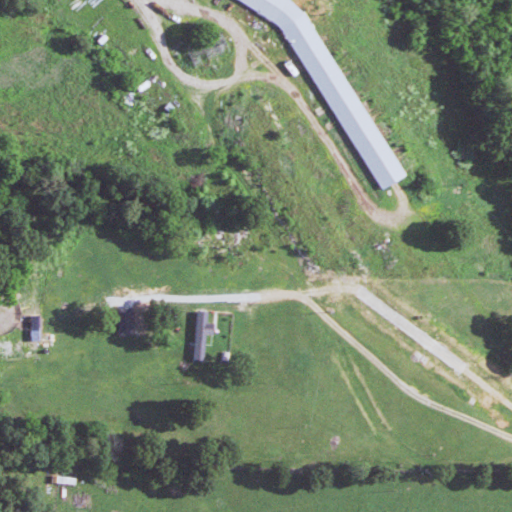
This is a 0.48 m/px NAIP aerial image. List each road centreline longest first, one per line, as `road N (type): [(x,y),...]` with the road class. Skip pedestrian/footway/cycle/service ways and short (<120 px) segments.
road 1 (residential): [(511,438),(409,386),(307,293),(211,122),(211,97),(243,63),(246,39)]
road 2 (residential): [(511,133),(444,0)]
